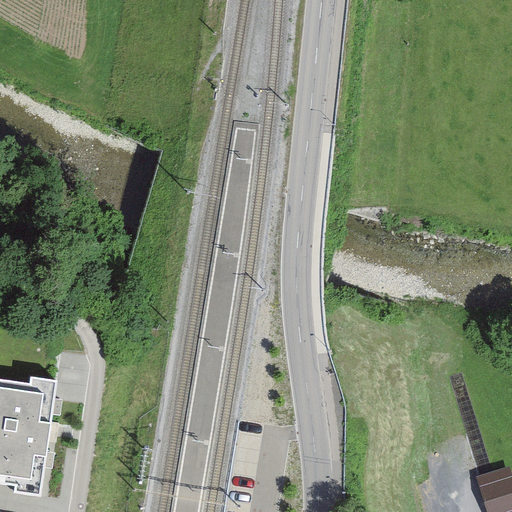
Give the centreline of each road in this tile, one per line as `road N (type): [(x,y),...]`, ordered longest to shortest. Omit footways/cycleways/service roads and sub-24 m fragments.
road 1 (tertiary): [(323,0),(296,256),(319,511)]
road 2 (residential): [(79,511),(102,348)]
road 3 (track): [(102,348),(53,302),(0,287)]
